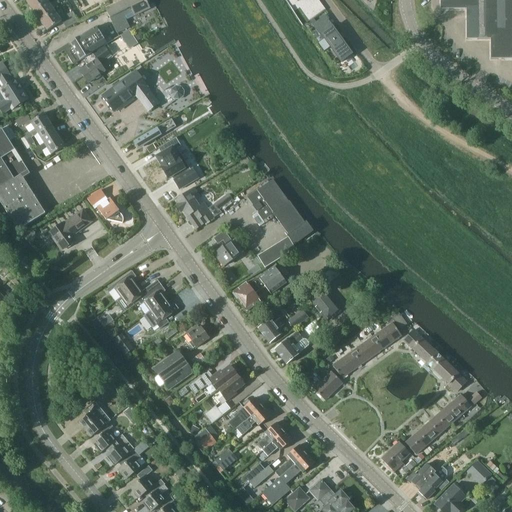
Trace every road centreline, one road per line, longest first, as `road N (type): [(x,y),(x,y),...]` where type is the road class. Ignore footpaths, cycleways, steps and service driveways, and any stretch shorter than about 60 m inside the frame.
road 1 (tertiary): [(404,511),(272,374),(165,229)]
road 2 (tertiary): [(108,511),(38,419),(35,351),(71,295),(165,229)]
road 3 (tertiary): [(165,229),(0,1)]
